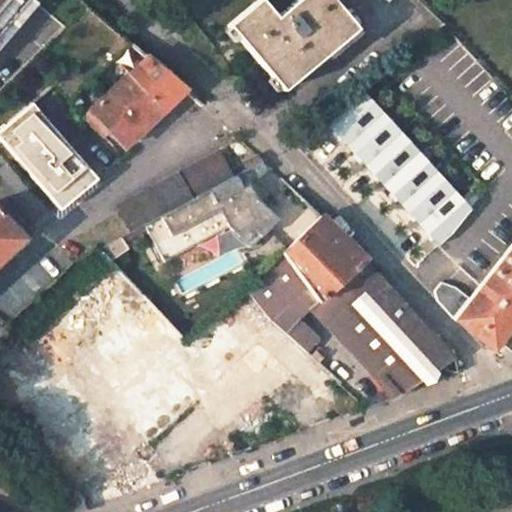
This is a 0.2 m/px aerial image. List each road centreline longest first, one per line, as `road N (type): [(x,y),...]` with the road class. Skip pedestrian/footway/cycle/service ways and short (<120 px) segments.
road 1 (residential): [(124,0),(355,221),(483,369),(498,399)]
road 2 (primary): [(192,511),(498,399)]
road 3 (unknown): [(260,132),(377,19)]
